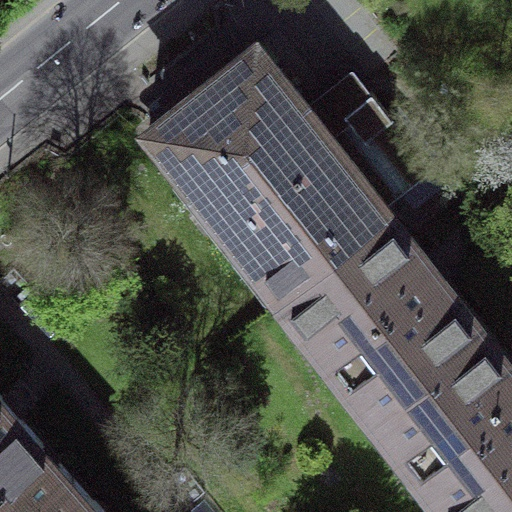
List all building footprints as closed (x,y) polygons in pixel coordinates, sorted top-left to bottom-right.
[(282,287),(384,207),(383,206),(432,167),(371,91),(344,112),(350,120),(332,134),(321,120),(316,114),(313,117),(256,45),(193,94),(148,130),(177,166),(186,159),(283,284),(281,285),(282,287)] [(384,207),(282,287),(309,320),(318,313),(361,368),(353,375),(379,410),(480,330),(440,279),(444,276),(435,265),(427,254),(423,257),(384,207)] [(511,369),(480,330),(379,410),(405,442),(414,435),(459,492),(450,499),(460,511),(499,511),(511,502),(511,369)] [(0,511),(79,511),(94,499),(10,403),(0,392),(0,511)] [(106,511),(94,499),(79,511),(106,511)] [(511,511),(511,502),(499,511),(511,511)]
